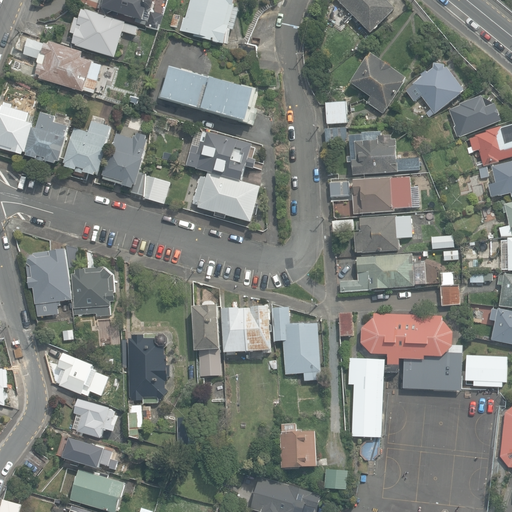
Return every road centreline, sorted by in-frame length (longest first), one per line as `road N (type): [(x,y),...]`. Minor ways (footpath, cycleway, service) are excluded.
road 1 (residential): [(296,0),(287,50),(303,124),(306,253),(263,268),(0,195)]
road 2 (residential): [(0,467),(38,410),(0,255)]
